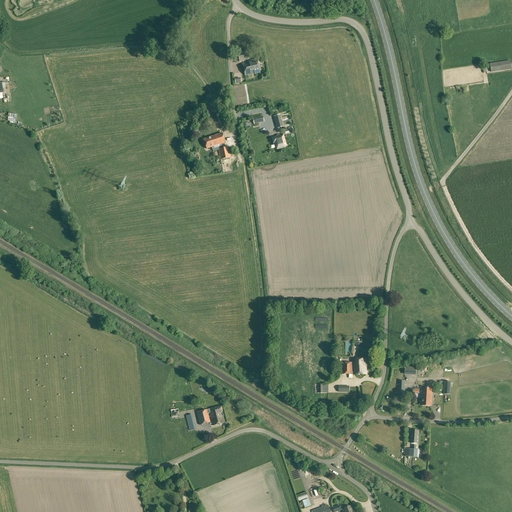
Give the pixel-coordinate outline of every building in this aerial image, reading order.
[(238,54),(239,62),(247,60),(245,52),(238,54)] [(243,64),(245,75),(255,73),(255,74),(260,73),(257,59),(249,61),(249,62),(243,64)] [(490,64),(492,72),(511,69),(510,61),(490,64)] [(212,109),(205,111),(208,119),(219,115),(216,108),(212,109)] [(283,127),(280,115),(274,117),(277,128),(283,127)] [(225,143),(222,133),(203,139),(206,149),(220,144),(225,143)] [(277,149),(286,146),(283,134),(272,137),(273,144),(275,143),(277,149)] [(221,148),(219,149),(219,150),(218,150),(220,159),(230,157),(228,147),(221,148)] [(233,163),(224,164),(225,172),(234,170),(233,163)] [(342,374),(367,375),(367,359),(353,359),(353,363),(342,362),(342,374)] [(417,367),(405,367),(405,374),(416,375),(416,374),(417,367)] [(315,385),(315,393),(328,393),(328,384),(315,385)] [(421,406),(432,406),(433,389),(422,388),(421,406)] [(221,413),(223,412),(221,406),(197,412),(200,425),(210,422),(208,413),(210,413),(213,425),(223,423),(221,413)] [(171,418),(172,421),(172,422),(181,421),(180,416),(179,416),(178,409),(171,409),(171,418)] [(196,428),(193,416),(186,418),(189,430),(196,428)]
